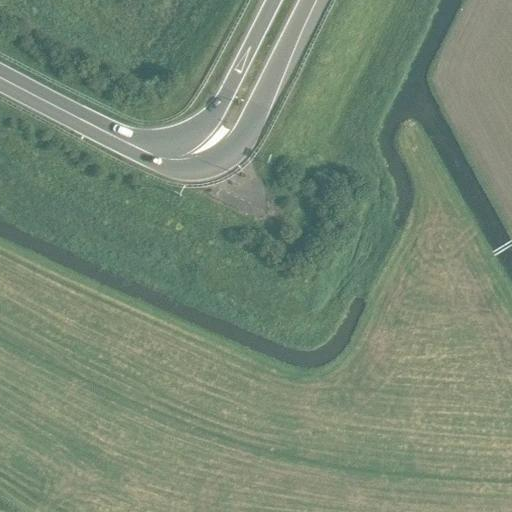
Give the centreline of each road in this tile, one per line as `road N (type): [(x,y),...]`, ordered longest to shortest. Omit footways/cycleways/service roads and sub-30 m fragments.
road 1 (motorway): [(127,148),(175,171),(221,165),(239,147),(313,0)]
road 2 (motorway): [(276,0),(207,127),(165,146),(127,148)]
road 3 (secondary): [(127,148),(0,78)]
